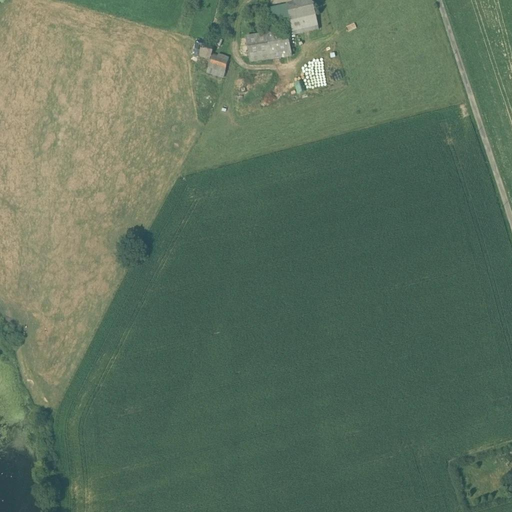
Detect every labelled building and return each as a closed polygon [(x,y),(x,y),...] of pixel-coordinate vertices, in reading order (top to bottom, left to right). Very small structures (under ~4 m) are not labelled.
[(311,0),(309,0),(288,5),(291,21),(295,36),(318,30),(311,0)] [(288,5),(271,9),(275,25),(291,21),(288,5)] [(287,31),(267,35),(271,54),(250,58),(251,63),(291,57),(287,31)] [(267,35),(245,38),(249,58),(250,58),(271,54),(267,35)] [(214,45),(196,40),(192,55),(210,60),(214,45)]
